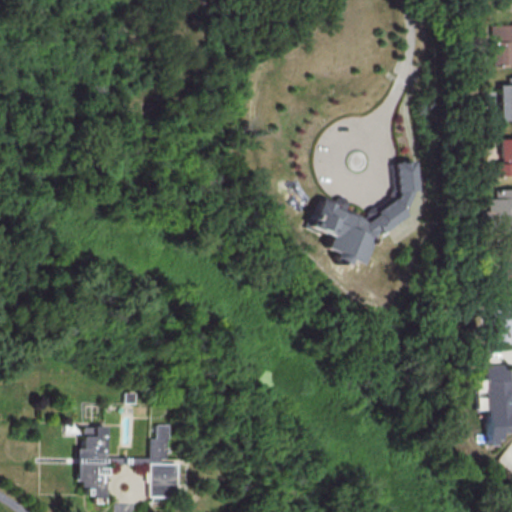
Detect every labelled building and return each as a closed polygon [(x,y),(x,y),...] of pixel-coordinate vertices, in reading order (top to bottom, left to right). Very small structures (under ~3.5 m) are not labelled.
[(511,0),(507,0),(494,1),(494,10),(511,9),(511,0)] [(490,64),(511,63),(511,22),(489,23),(490,64)] [(498,120),(511,119),(511,76),(511,83),(497,83),(498,120)] [(511,135),(497,136),(497,162),(492,162),(493,175),(511,174),(511,135)] [(359,262),(372,230),(378,232),(396,220),(412,219),(412,226),(417,227),(416,217),(407,213),(403,208),(409,192),(414,189),(412,162),(408,160),(391,161),(393,195),(364,217),(343,209),(342,198),(335,195),(329,200),(317,195),(304,224),(306,226),(326,235),(321,247),(359,262)] [(511,187),(494,188),(494,197),(487,197),(487,210),(479,210),(479,230),(511,229),(511,187)] [(511,243),(500,244),(502,285),(511,284),(511,243)] [(511,300),(488,301),(489,341),(511,340),(511,300)] [(146,495),(173,495),(174,461),(163,461),(164,424),(152,423),(152,437),(146,437),(146,457),(126,456),(126,463),(147,463),(146,495)] [(103,425),(79,425),(79,447),(74,447),(74,487),(84,487),(84,493),(91,493),(91,502),(102,502),(103,425)]
